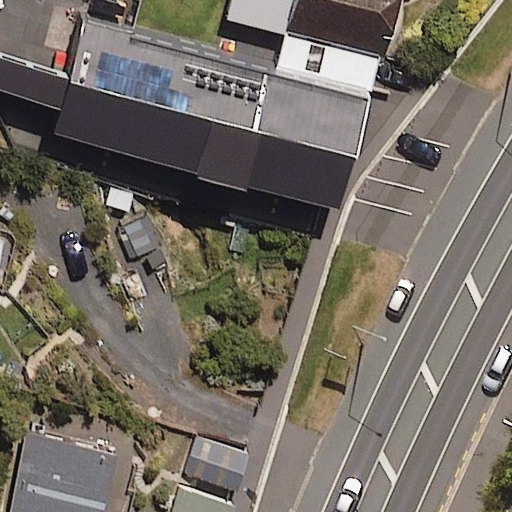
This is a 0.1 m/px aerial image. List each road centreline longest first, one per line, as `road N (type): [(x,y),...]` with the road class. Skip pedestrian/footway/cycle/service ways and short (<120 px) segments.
road 1 (secondary): [(339,511),(460,259),(511,170)]
road 2 (secondary): [(511,288),(403,511)]
